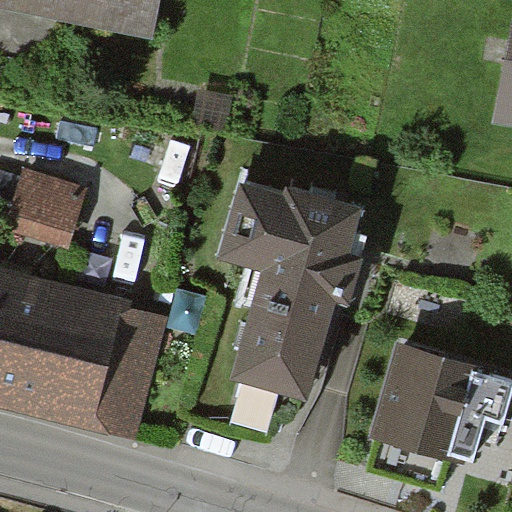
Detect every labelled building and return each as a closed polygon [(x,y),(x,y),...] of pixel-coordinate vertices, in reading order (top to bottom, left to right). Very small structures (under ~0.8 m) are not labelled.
[(0,0),(0,8),(149,38),(156,0),(0,0)] [(511,11),(492,122),(511,125),(511,11)] [(28,166),(6,229),(71,251),(92,188),(28,166)] [(232,377),(310,398),(336,306),(349,310),(364,256),(351,252),(364,205),(286,183),(283,193),(241,182),(219,260),(261,272),(232,377)] [(0,405),(133,439),(164,320),(128,311),(130,303),(0,270),(0,405)] [(398,345),(374,436),(473,463),(485,419),(504,424),(511,394),(511,383),(474,374),(476,366),(398,345)] [(242,394),(236,421),(275,430),(281,403),(242,394)]
